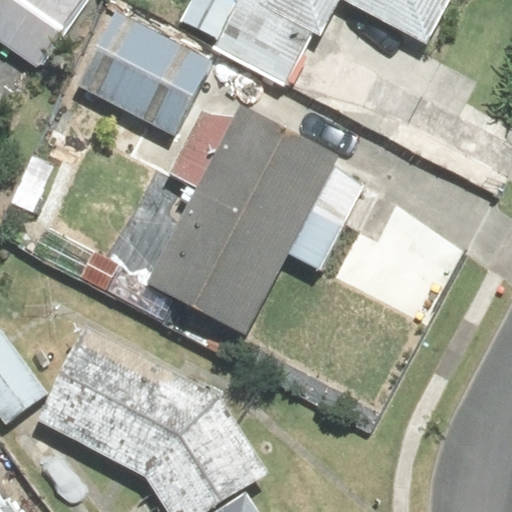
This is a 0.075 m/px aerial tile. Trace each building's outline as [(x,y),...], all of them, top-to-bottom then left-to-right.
[(0,0),(0,51),(35,74),(82,0),(0,0)] [(452,0),(263,0),(258,11),(320,44),(341,4),(426,49),(452,0)] [(210,58),(109,10),(67,96),(168,145),(210,58)] [(240,111),(145,292),(244,344),(340,163),(240,111)] [(109,307),(128,264),(90,246),(70,290),(109,307)] [(36,427),(140,481),(160,511),(219,511),(268,481),(218,403),(84,333),(36,427)] [(0,511),(2,511),(11,507),(0,492),(0,511)]
